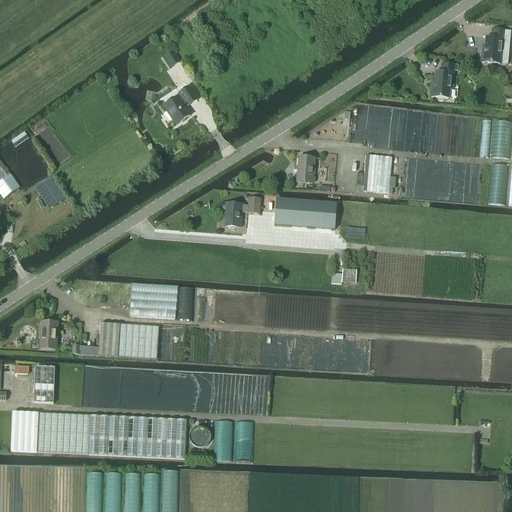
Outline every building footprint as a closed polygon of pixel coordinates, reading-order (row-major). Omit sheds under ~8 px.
[(482,51),(481,64),(499,66),(500,57),(502,57),(504,32),(492,31),(491,39),(486,39),(484,51),(482,51)] [(165,58),(172,69),(180,65),(173,53),(165,58)] [(432,86),(430,99),(448,100),(449,91),(451,92),(453,72),(457,73),(457,68),(454,67),(441,66),(440,74),(435,74),(434,86),(432,86)] [(478,70),(471,75),(475,80),(481,75),(478,70)] [(189,88),(180,94),(181,96),(178,99),(177,98),(164,107),(177,126),(181,123),(182,123),(185,122),(186,120),(190,117),(182,105),(185,102),(188,107),(197,101),(189,88)] [(24,133),(12,142),(16,148),(28,139),(24,133)] [(363,194),(376,195),(389,196),(392,159),(366,157),(363,194)] [(297,184),(312,185),(314,160),(299,159),(297,184)] [(20,189),(0,161),(0,195),(4,201),(20,189)] [(53,179),(36,190),(49,211),(67,199),(53,179)] [(224,228),(240,230),(241,214),(260,216),(261,201),(249,200),(248,207),(226,206),(224,228)] [(277,200),(275,226),(334,231),(336,205),(277,200)] [(342,276),(341,283),(356,284),(357,272),(342,271),(342,276)] [(332,275),(331,285),(341,286),(341,283),(342,276),(332,275)] [(58,325),(42,324),(40,351),(56,352),(58,325)] [(100,326),(99,349),(86,348),(72,348),(72,356),(86,357),(157,361),(158,329),(127,327),(113,327),(100,326)] [(34,404),(53,405),(54,369),(35,368),(34,404)] [(186,422),(12,414),(10,453),(184,461),(186,422)]
